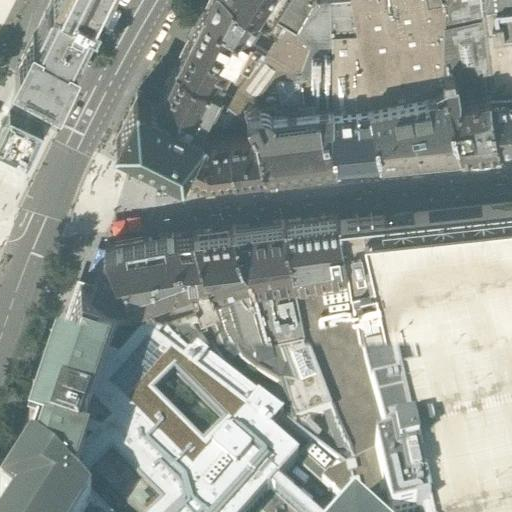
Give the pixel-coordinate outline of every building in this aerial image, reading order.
[(58,96),(75,60),(89,31),(95,18),(61,0),(50,0),(33,37),(19,64),(15,73),(58,96)] [(61,0),(95,18),(103,0),(61,0)] [(210,0),(205,11),(247,36),(262,13),(241,0),(210,0)] [(269,16),(279,0),(241,0),(262,13),(269,16)] [(279,0),(269,16),(309,43),(330,43),(329,0),(279,0)] [(337,107),(371,105),(350,0),(329,0),(330,43),(337,107)] [(350,0),(371,105),(446,90),(441,66),(443,21),(445,0),(350,0)] [(446,90),(448,100),(488,93),(481,13),(479,0),(445,0),(443,21),(441,66),(446,90)] [(488,93),(489,100),(511,97),(511,0),(479,0),(481,13),(488,93)] [(192,37),(235,65),(247,36),(205,11),(199,23),(192,37)] [(269,16),(262,13),(247,36),(270,53),(306,78),(309,43),(269,16)] [(255,77),(270,53),(247,36),(235,65),(255,77)] [(235,65),(192,37),(185,53),(179,67),(222,90),(224,91),(235,65)] [(255,77),(240,101),(233,112),(255,125),(248,111),(262,106),(269,107),(274,111),(277,115),(288,114),(337,107),(330,43),(309,43),(306,78),(270,53),(255,77)] [(235,65),(224,91),(240,101),(255,77),(235,65)] [(171,83),(163,100),(208,120),(222,90),(179,67),(171,83)] [(446,90),(371,105),(382,160),(420,155),(459,150),(448,100),(446,90)] [(161,163),(183,174),(202,134),(208,120),(163,100),(161,104),(138,91),(111,136),(161,163)] [(488,93),(448,100),(459,150),(478,147),(496,145),(489,100),(488,93)] [(511,97),(489,100),(496,145),(511,142),(511,97)] [(371,105),(337,107),(334,126),(341,166),(358,163),(382,160),(371,105)] [(267,175),(300,171),(341,166),(334,126),(337,107),(288,114),(277,115),(274,111),(269,107),(262,106),(248,111),(255,125),(257,132),(267,175)] [(1,131),(0,132),(0,149),(27,162),(35,146),(43,129),(9,113),(1,131)] [(257,132),(231,135),(234,178),(250,177),(267,175),(257,132)] [(183,174),(206,182),(217,180),(234,178),(231,135),(212,138),(202,134),(183,174)] [(511,511),(511,197),(478,201),(337,217),(346,270),(361,350),(369,386),(386,448),(355,462),(345,466),(341,464),(311,441),(297,458),(352,508),(356,511),(511,511)] [(346,270),(337,217),(325,218),(283,223),(292,281),(346,270)] [(260,226),(231,230),(268,340),(274,338),(293,386),(281,385),(289,413),(294,426),(323,414),(335,443),(344,440),(303,339),(292,281),(283,223),(260,226)] [(214,232),(192,235),(217,301),(226,330),(239,354),(242,359),(257,369),(280,383),(281,385),(293,386),(274,338),(268,340),(231,230),(214,232)] [(184,236),(172,237),(199,310),(217,301),(192,235),(184,236)] [(147,242),(115,248),(125,294),(129,295),(147,313),(155,323),(158,326),(189,314),(199,310),(172,237),(147,242)] [(125,294),(115,248),(104,250),(98,267),(91,288),(123,299),(125,294)] [(361,350),(346,270),(292,281),(303,339),(344,440),(350,454),(355,462),(386,448),(369,386),(361,350)] [(356,511),(352,508),(347,511),(309,511),(276,483),(297,458),(268,434),(281,418),(195,354),(195,353),(187,361),(169,342),(158,326),(155,323),(142,336),(119,327),(128,300),(123,299),(91,288),(80,284),(72,311),(51,369),(37,413),(28,437),(36,440),(29,457),(34,462),(63,489),(87,511),(250,511),(270,490),(295,511),(356,511)] [(215,351),(221,360),(239,354),(226,330),(217,301),(199,310),(189,314),(201,333),(215,351)] [(189,314),(158,326),(169,342),(187,361),(195,353),(195,354),(205,346),(210,354),(215,351),(201,333),(189,314)] [(281,385),(270,399),(289,413),(281,385)] [(341,464),(345,466),(355,462),(350,454),(340,458),(341,464)] [(87,511),(63,489),(34,462),(0,503),(0,506),(7,511),(87,511)]
